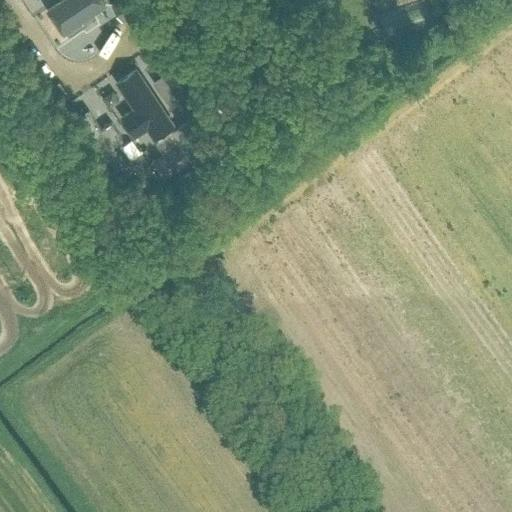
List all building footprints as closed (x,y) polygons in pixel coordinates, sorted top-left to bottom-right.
[(108,0),(63,0),(49,9),(63,30),(109,1),(108,0)] [(153,19),(162,34),(181,23),(172,8),(153,19)] [(378,28),(395,28),(395,12),(378,11),(378,28)] [(170,36),(183,56),(193,50),(180,29),(170,36)] [(170,56),(155,67),(185,111),(200,100),(170,56)] [(374,57),(349,74),(357,86),(382,68),(374,57)] [(137,74),(117,87),(148,133),(168,120),(137,74)] [(202,98),(215,119),(229,110),(216,90),(202,98)] [(132,152),(95,99),(77,111),(113,165),(132,152)] [(187,120),(194,130),(213,117),(206,107),(187,120)] [(229,110),(215,119),(222,130),(236,121),(229,110)] [(186,119),(173,129),(180,139),(189,151),(202,142),(194,130),(187,120),(186,119)] [(163,153),(153,160),(158,167),(165,177),(192,158),(179,139),(180,139),(173,130),(156,142),(163,153)] [(143,174),(153,167),(142,151),(132,158),(143,174)] [(111,172),(118,183),(136,170),(129,160),(111,172)] [(192,167),(163,189),(173,203),(203,180),(192,167)]
